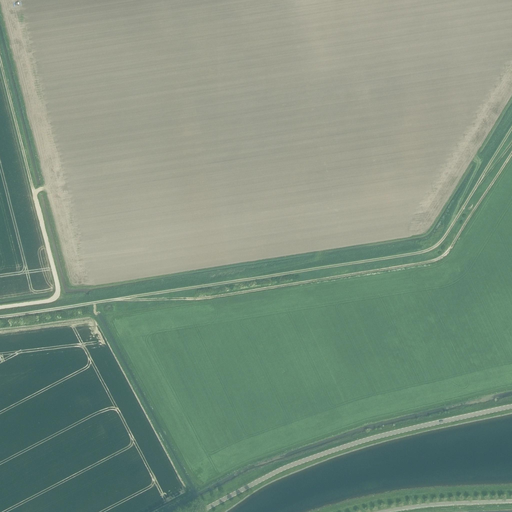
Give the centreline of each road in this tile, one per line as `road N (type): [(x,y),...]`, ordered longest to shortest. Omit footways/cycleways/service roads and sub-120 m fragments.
road 1 (track): [(511,128),(449,231),(428,250),(0,316)]
road 2 (track): [(511,148),(439,258),(195,299),(120,298)]
road 3 (unclassified): [(199,511),(323,453),(511,406)]
road 4 (track): [(0,58),(58,288),(54,299),(0,307)]
road 5 (unclassified): [(381,511),(511,501)]
